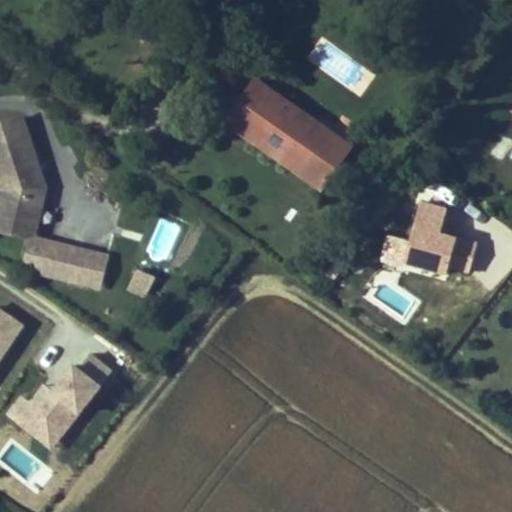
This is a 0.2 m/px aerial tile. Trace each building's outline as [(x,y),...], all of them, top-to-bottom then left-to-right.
[(337,172),(354,148),(258,81),(225,127),(321,193),(328,182),(338,188),(345,178),(337,172)] [(26,117),(0,125),(0,183),(5,182),(7,191),(1,217),(40,227),(49,188),(26,117)] [(5,182),(0,183),(0,232),(25,239),(36,242),(37,237),(40,227),(1,217),(7,191),(5,182)] [(449,213),(423,205),(405,264),(450,278),(452,271),(470,276),(479,246),(442,235),(449,213)] [(103,292),(112,255),(37,237),(36,242),(25,239),(21,256),(26,257),(23,268),(41,272),(40,277),(103,292)] [(135,269),(125,291),(147,300),(156,278),(135,269)] [(0,364),(25,327),(0,310),(0,364)] [(50,452),(101,391),(100,390),(114,374),(91,354),(77,370),(74,368),(52,394),(44,387),(30,404),(22,398),(7,416),(50,452)] [(14,447),(7,462),(30,472),(37,456),(14,447)]
